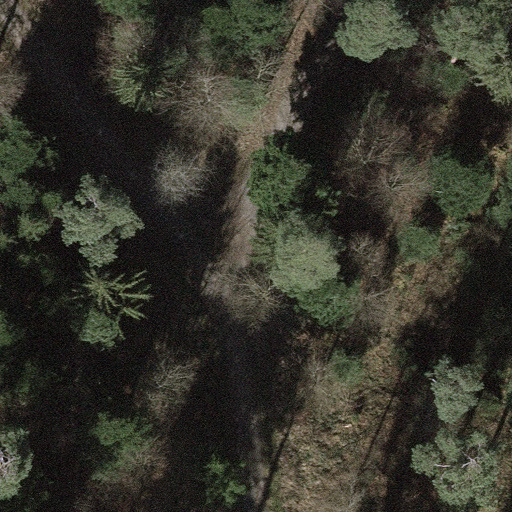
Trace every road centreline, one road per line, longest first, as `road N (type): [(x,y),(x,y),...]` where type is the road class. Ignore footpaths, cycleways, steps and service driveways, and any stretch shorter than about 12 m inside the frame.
road 1 (track): [(227,275),(7,0)]
road 2 (track): [(358,0),(308,89),(227,275)]
road 3 (track): [(242,511),(227,275)]
